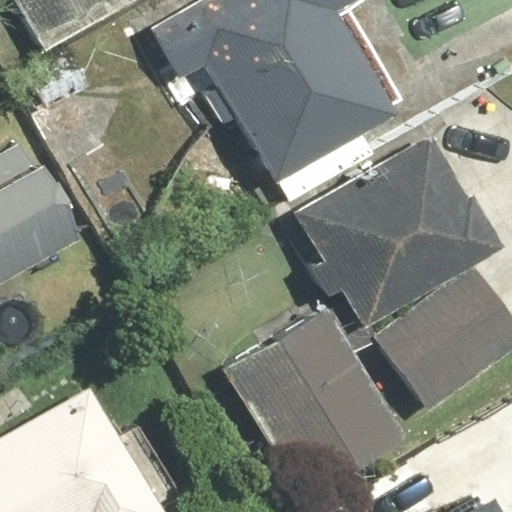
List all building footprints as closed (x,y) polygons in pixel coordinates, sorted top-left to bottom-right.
[(0,0),(0,30),(20,67),(141,0),(0,0)] [(190,0),(158,18),(191,77),(211,66),(284,194),(413,122),(343,0),(190,0)] [(296,204),(358,313),(507,229),(446,120),(296,204)] [(29,131),(0,144),(0,265),(76,229),(29,131)] [(379,321),(420,392),(511,340),(511,306),(486,261),(379,321)] [(327,295),(220,355),(295,487),(401,427),(327,295)] [(87,384),(0,429),(0,511),(145,511),(152,508),(87,384)] [(501,511),(492,495),(461,511),(501,511)]
